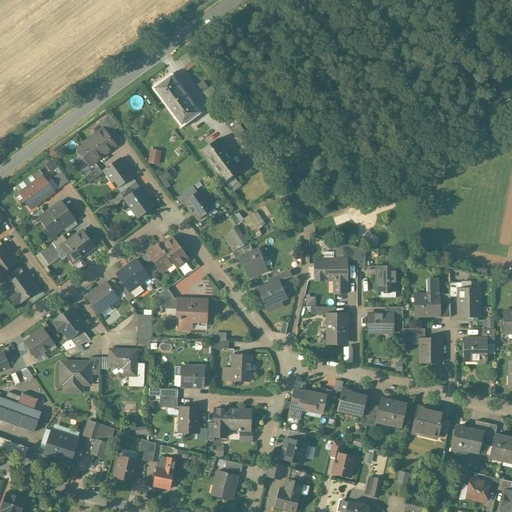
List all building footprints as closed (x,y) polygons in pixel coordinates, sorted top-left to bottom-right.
[(189,53),(181,59),(189,70),(197,64),(189,53)] [(190,101),(180,88),(180,87),(171,76),(155,88),(163,100),(163,99),(174,113),(173,114),(182,125),(199,113),(190,101)] [(222,107),(215,113),(219,118),(227,112),(222,107)] [(227,112),(219,118),(225,126),(232,120),(227,112)] [(109,115),(98,124),(102,129),(103,129),(107,135),(118,127),(109,115)] [(102,129),(85,142),(86,144),(78,149),(90,165),(95,162),(116,147),(107,135),(103,129),(102,129)] [(254,149),(242,133),(235,138),(246,154),(254,149)] [(241,170),(218,139),(202,151),(225,182),(241,170)] [(152,149),(150,163),(161,165),(164,151),(152,149)] [(133,177),(120,159),(104,170),(117,188),(133,177)] [(95,162),(90,165),(81,171),(85,177),(98,167),(95,162)] [(98,167),(85,177),(89,183),(103,173),(98,167)] [(167,187),(179,180),(172,169),(161,176),(167,187)] [(62,172),(51,179),(58,189),(69,181),(62,172)] [(42,176),(20,193),(32,209),(54,192),(42,176)] [(136,182),(120,193),(124,199),(139,187),(136,182)] [(124,199),(132,210),(134,208),(139,215),(153,205),(140,187),(139,187),(124,199)] [(192,187),(187,191),(192,197),(197,193),(192,187)] [(192,197),(185,202),(198,219),(214,207),(201,190),(197,193),(192,197)] [(187,191),(177,198),(182,204),(185,202),(192,197),(187,191)] [(45,214),(39,218),(40,219),(48,230),(51,228),(55,234),(63,228),(74,220),(74,219),(61,202),(45,214)] [(42,209),(29,218),(33,224),(40,219),(39,218),(45,214),(42,209)] [(266,226),(260,211),(245,217),(251,232),(266,226)] [(234,216),(239,223),(245,218),(240,212),(234,216)] [(74,220),(63,228),(67,233),(77,225),(74,220)] [(234,250),(249,240),(239,226),(224,236),(234,250)] [(83,231),(61,247),(73,263),(95,247),(83,231)] [(187,258),(172,238),(166,243),(164,240),(159,244),(161,247),(173,263),(176,267),(187,258)] [(53,243),(40,252),(45,259),(58,250),(53,243)] [(0,246),(0,274),(16,262),(3,244),(3,245),(0,246)] [(173,263),(161,247),(159,244),(147,252),(152,259),(160,269),(162,271),(173,263)] [(251,245),(233,252),(236,260),(243,257),(243,256),(254,252),(251,245)] [(357,248),(343,245),(343,259),(347,259),(347,261),(357,261),(357,248)] [(365,250),(357,248),(357,261),(357,268),(365,268),(365,250)] [(254,252),(243,256),(243,257),(246,263),(244,263),(251,279),(257,276),(257,274),(260,273),(260,272),(265,271),(260,258),(263,257),(260,250),(261,250),(260,249),(254,252)] [(160,269),(152,259),(146,264),(153,273),(160,269)] [(337,259),(324,260),(324,281),(334,280),(334,294),(346,294),(346,281),(347,281),(347,261),(347,259),(343,259),(337,259)] [(136,260),(117,275),(123,283),(129,291),(130,290),(148,277),(136,260)] [(324,260),(315,260),(314,280),(315,280),(315,281),(324,281),(324,260)] [(396,266),(377,267),(377,292),(396,291),(396,266)] [(20,267),(2,280),(6,286),(9,284),(8,284),(24,272),(20,267)] [(289,270),(268,280),(270,285),(278,281),(279,282),(292,276),(289,270)] [(24,272),(8,284),(9,284),(14,292),(9,296),(15,305),(36,289),(24,272)] [(438,278),(427,278),(427,294),(439,294),(438,278)] [(118,286),(113,280),(108,284),(117,297),(123,293),(118,286)] [(270,285),(259,290),(266,306),(285,297),(279,282),(278,281),(270,285)] [(107,283),(89,296),(100,312),(118,299),(117,297),(108,284),(107,283)] [(129,291),(123,283),(118,286),(123,293),(129,301),(135,297),(130,290),(129,291)] [(461,283),(449,283),(450,294),(450,297),(458,297),(457,288),(461,288),(461,283)] [(168,288),(157,296),(166,309),(177,309),(177,298),(175,298),(168,288)] [(461,288),(457,288),(458,297),(458,317),(480,317),(480,288),(461,288)] [(427,294),(417,295),(417,305),(414,305),(414,316),(440,316),(440,294),(439,294),(427,294)] [(450,294),(440,294),(440,316),(440,318),(450,317),(450,297),(450,294)] [(308,295),(308,305),(318,306),(318,296),(308,295)] [(205,299),(177,298),(177,309),(176,316),(179,316),(179,329),(192,329),(193,325),(207,326),(208,304),(205,304),(205,299)] [(336,307),(318,307),(318,315),(327,315),(336,315),(336,307)] [(72,308),(54,321),(69,340),(70,339),(83,330),(86,327),(72,308)] [(385,314),(368,314),(368,333),(385,333),(385,331),(392,331),(392,333),(393,333),(393,323),(391,323),(390,314),(385,314)] [(152,315),(138,315),(137,338),(138,338),(138,332),(151,333),(152,315)] [(336,315),(327,315),(327,342),(347,342),(347,315),(336,315)] [(288,323),(282,322),(280,333),(285,335),(288,323)] [(43,329),(24,343),(30,350),(35,357),(36,357),(54,344),(43,329)] [(424,329),(403,329),(403,343),(420,343),(420,339),(424,339),(424,329)] [(495,329),(482,329),(482,338),(487,338),(487,344),(495,344),(495,329)] [(83,330),(70,339),(76,346),(91,340),(83,330)] [(138,338),(137,338),(137,346),(151,347),(151,339),(138,338)] [(482,338),(464,338),(464,361),(477,361),(477,362),(479,363),(480,364),(482,364),(484,364),(485,363),(486,362),(486,361),(487,360),(487,344),(487,338),(482,338)] [(424,339),(420,339),(420,343),(420,361),(440,361),(440,339),(424,339)] [(229,341),(211,340),(211,349),(228,349),(229,341)] [(137,350),(109,349),(109,366),(125,366),(124,375),(129,376),(136,376),(137,364),(137,350)] [(8,350),(0,353),(0,372),(13,367),(17,366),(13,356),(11,357),(8,350)] [(30,350),(22,356),(27,367),(39,362),(36,357),(35,357),(30,350)] [(21,353),(13,356),(17,366),(13,367),(15,372),(27,367),(22,356),(21,353)] [(251,356),(233,355),(233,368),(227,368),(226,380),(236,381),(236,378),(249,379),(249,381),(250,381),(251,356)] [(100,358),(90,357),(89,363),(90,363),(90,375),(100,375),(100,358)] [(89,363),(62,363),(61,383),(65,383),(65,391),(81,391),(81,384),(89,384),(90,375),(90,363),(89,363)] [(137,364),(136,376),(129,376),(129,386),(143,386),(144,364),(137,364)] [(204,367),(182,366),(181,367),(182,367),(181,386),(181,387),(204,388),(204,367)] [(333,391),(326,389),(325,396),(326,396),(324,407),(329,408),(333,391)] [(304,392),(295,390),(294,392),(293,392),(291,399),(293,399),(289,416),(300,418),(301,410),(302,410),(302,409),(302,407),(305,393),(304,392)] [(366,396),(351,393),(351,392),(343,390),(341,399),(339,399),(339,400),(340,400),(338,410),(353,414),(352,418),(360,420),(366,396)] [(325,396),(305,391),(304,392),(305,393),(302,407),(302,409),(322,413),(324,407),(326,396),(325,396)] [(44,397),(29,392),(26,401),(41,406),(44,397)] [(366,396),(360,420),(359,424),(366,426),(372,405),(373,397),(366,395),(366,396)] [(178,397),(160,396),(160,407),(177,408),(178,397)] [(41,413),(0,397),(0,419),(34,432),(41,413)] [(406,404),(381,399),(379,406),(376,420),(377,420),(392,423),(391,425),(401,427),(406,404)] [(379,406),(372,405),(366,426),(375,428),(377,420),(376,420),(379,406)] [(199,408),(180,407),(179,423),(181,423),(181,432),(179,431),(179,433),(198,433),(199,408)] [(443,413),(418,407),(412,432),(437,437),(440,423),(443,413)] [(227,409),(215,409),(214,423),(214,437),(226,437),(226,429),(227,409)] [(251,410),(227,409),(226,429),(239,429),(239,431),(240,431),(240,432),(250,433),(250,432),(251,410)] [(103,425),(89,420),(84,435),(98,440),(103,425)] [(491,424),(476,421),(474,430),(482,432),(482,435),(488,437),(491,424)] [(449,425),(440,423),(437,437),(446,439),(449,425)] [(497,426),(491,424),(488,437),(486,445),(492,447),(495,435),(497,426)] [(474,430),(457,426),(453,443),(460,445),(459,449),(478,453),(482,435),(482,432),(474,430)] [(289,431),(287,439),(304,444),(307,435),(289,431)] [(250,433),(240,432),(240,440),(252,441),(252,432),(250,432),(250,433)] [(495,435),(492,447),(488,462),(489,462),(490,457),(502,460),(501,464),(502,465),(508,438),(495,435)] [(73,445),(46,436),(41,451),(75,462),(80,447),(73,445)] [(28,448),(0,437),(0,450),(24,459),(28,448)] [(83,439),(75,437),(73,445),(80,447),(83,439)] [(511,439),(508,438),(502,465),(503,465),(504,460),(511,462),(511,439)] [(149,442),(142,439),(137,457),(145,459),(149,442)] [(304,444),(287,439),(284,450),(283,450),(281,459),(303,464),(307,444),(304,444)] [(344,443),(334,440),(330,456),(336,458),(337,453),(342,454),(344,443)] [(156,443),(149,442),(145,459),(145,461),(153,462),(156,443)] [(217,456),(225,456),(225,446),(217,446),(217,456)] [(181,450),(179,456),(187,458),(189,452),(181,450)] [(373,463),(375,453),(367,452),(365,462),(373,463)] [(342,454),(337,453),(336,458),(333,473),(350,477),(353,467),(351,467),(353,457),(342,454)] [(137,460),(120,456),(115,477),(117,478),(118,480),(120,480),(122,479),(132,481),(137,460)] [(168,458),(165,469),(157,468),(153,485),(170,489),(174,471),(173,471),(176,459),(168,458)] [(109,465),(93,461),(89,475),(106,479),(109,465)] [(243,465),(227,461),(225,468),(241,472),(243,465)] [(283,467),(271,464),(267,476),(280,479),(283,467)] [(305,472),(291,468),(288,480),(302,484),(305,472)] [(238,476),(217,471),(220,472),(214,495),(232,500),(238,476)] [(399,472),(401,482),(409,481),(407,471),(399,472)] [(500,479),(479,474),(484,476),(483,481),(489,483),(488,489),(497,491),(497,490),(500,479)] [(382,480),(374,478),(370,495),(378,497),(382,480)] [(483,481),(471,478),(467,498),(485,502),(488,489),(489,483),(483,481)] [(511,483),(511,481),(500,479),(497,490),(506,492),(506,491),(510,492),(511,483)] [(302,484),(288,480),(285,489),(288,490),(288,492),(299,494),(302,484)] [(299,494),(288,492),(288,490),(285,489),(280,488),(275,507),(295,511),(300,495),(299,494)] [(511,492),(510,492),(506,491),(506,492),(502,509),(511,511),(511,492)] [(21,511),(26,500),(7,493),(1,510),(2,510),(1,511),(21,511)] [(416,501),(406,498),(404,508),(413,510),(416,501)] [(423,511),(426,503),(416,501),(413,510),(420,511),(423,511)] [(363,511),(365,507),(348,502),(345,511),(363,511)]
